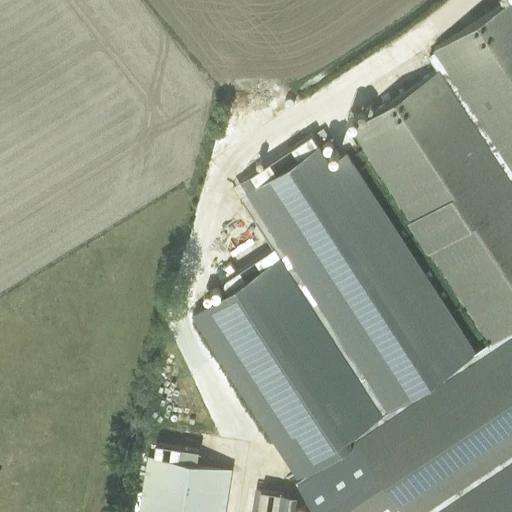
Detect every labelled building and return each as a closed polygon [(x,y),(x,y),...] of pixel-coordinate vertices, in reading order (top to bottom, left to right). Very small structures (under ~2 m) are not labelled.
[(511,0),(506,0),(425,54),(436,71),(511,184),(511,0)] [(511,184),(436,71),(351,127),(491,342),(511,328),(511,184)] [(241,200),(261,230),(354,169),(344,153),(330,162),(310,132),(236,180),(247,196),(241,200)] [(354,169),(261,230),(272,247),(278,256),(293,280),(300,275),(320,306),(313,311),(382,415),(475,354),(354,169)] [(228,289),(191,313),(298,477),(355,440),(353,437),(352,435),(382,415),(313,311),(320,306),(300,275),(293,280),(278,256),(272,247),(222,281),(228,289)] [(355,440),(298,477),(320,511),(511,511),(511,329),(492,343),(475,354),(382,415),(352,435),(353,437),(355,440)] [(138,511),(223,511),(230,469),(195,463),(197,449),(155,443),(153,457),(147,456),(138,511)] [(296,511),(293,511),(295,495),(256,489),(253,505),(251,511),(296,511)]
